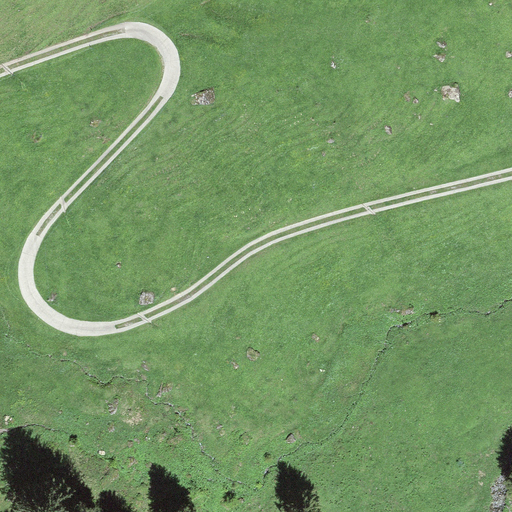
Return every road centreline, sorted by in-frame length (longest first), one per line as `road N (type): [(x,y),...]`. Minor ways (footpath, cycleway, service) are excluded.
road 1 (track): [(137,28),(173,49),(180,70),(165,99),(27,252),(33,301),(67,327),(106,332),(150,321),(274,241),(511,177)]
road 2 (track): [(0,83),(137,28)]
